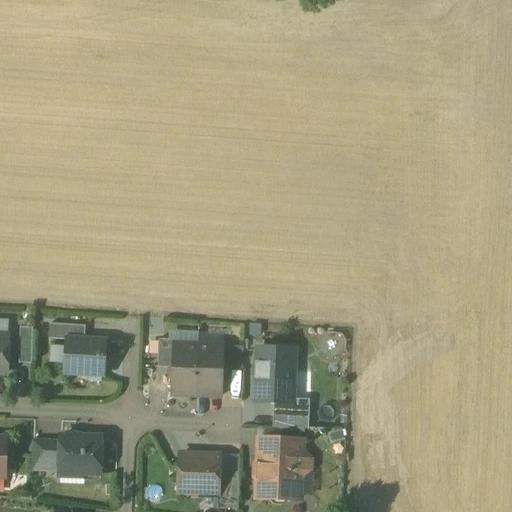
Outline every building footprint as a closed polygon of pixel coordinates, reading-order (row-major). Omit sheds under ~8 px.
[(85,326),(50,324),(49,339),(67,340),(67,339),(85,340),(85,326)] [(33,328),(20,328),(19,363),(31,364),(33,328)] [(0,373),(7,373),(8,337),(0,336),(0,373)] [(85,340),(67,339),(67,340),(65,373),(103,376),(105,341),(85,340)] [(174,340),(159,340),(158,368),(172,368),(173,345),(174,345),(174,340)] [(174,345),(173,345),(172,368),(171,394),(197,395),(198,346),(174,345)] [(224,347),(198,346),(197,395),(222,396),(223,369),(224,347)] [(243,347),(224,347),(223,369),(243,370),(243,347)] [(295,351),(258,349),(256,380),(259,382),(258,402),(274,402),(293,403),(293,399),(295,351)] [(310,400),(293,399),(293,403),(274,402),(273,428),(308,430),(310,400)] [(101,438),(61,437),(59,477),(61,477),(61,471),(83,471),(85,474),(100,474),(101,438)] [(301,441),(259,440),(258,463),(256,465),(255,478),(257,480),(257,493),(262,493),(262,496),(265,499),(268,500),(274,505),(282,505),(287,500),(287,498),(300,499),(301,477),(304,477),(308,474),(308,469),(311,466),(311,461),(306,455),(300,455),(301,441)] [(55,442),(34,441),(33,470),(54,470),(55,442)] [(220,456),(180,455),(178,493),(218,494),(219,494),(219,473),(220,456)] [(239,473),(219,473),(219,494),(218,494),(218,509),(238,509),(239,473)]
